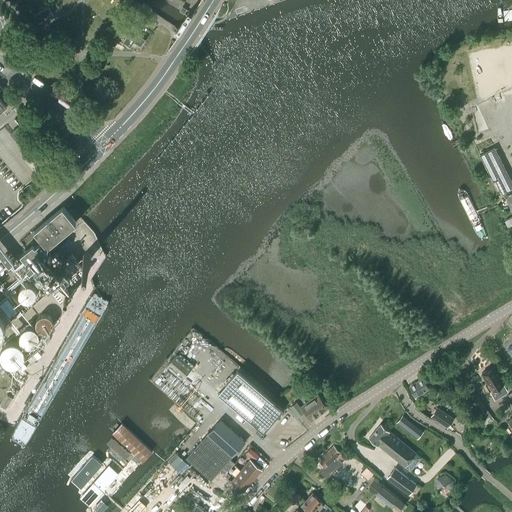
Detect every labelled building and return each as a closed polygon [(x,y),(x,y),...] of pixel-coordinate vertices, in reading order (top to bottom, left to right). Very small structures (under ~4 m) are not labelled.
[(48,6),(33,15),(38,23),(52,14),(48,6)] [(131,30),(123,26),(120,31),(127,36),(124,41),(130,45),(133,40),(141,44),(144,39),(137,34),(140,29),(134,25),(131,30)] [(448,108),(421,120),(453,189),(479,177),(480,177),(448,108)] [(495,180),(502,194),(511,188),(511,181),(494,147),(480,154),(493,181),(495,180)] [(41,148),(30,157),(39,169),(43,166),(46,166),(46,165),(46,160),(49,158),(41,148)] [(453,189),(450,191),(478,251),(507,238),(479,177),(453,189)] [(76,222),(63,206),(34,229),(47,246),(76,222)] [(0,253),(3,257),(9,264),(13,260),(8,253),(4,248),(0,243),(0,253)] [(55,262),(63,255),(55,245),(47,252),(39,243),(23,256),(60,301),(76,288),(86,270),(72,253),(58,265),(55,262)] [(85,261),(86,261),(87,261),(88,260),(89,260),(90,260),(90,259),(91,258),(91,257),(91,256),(91,255),(91,254),(90,254),(90,253),(89,253),(88,252),(86,252),(85,253),(84,253),(83,253),(83,254),(82,255),(82,256),(82,257),(82,258),(83,259),(84,260),(85,261)] [(38,293),(39,290),(38,287),(37,285),(35,283),(32,281),(29,281),(27,281),(24,282),(22,284),(20,287),(20,290),(20,293),(21,296),(24,298),(26,299),(29,300),(32,299),(35,298),(37,296),(38,293)] [(49,313),(47,312),(44,312),(41,313),(39,315),(37,317),(37,320),(37,323),(38,325),(39,327),(42,329),(45,330),(48,329),(51,328),(53,326),(54,323),(54,320),(53,317),(52,315),(49,313)] [(41,336),(41,334),(40,331),(38,329),(36,327),(34,326),(31,325),(28,325),(26,327),(23,328),(22,331),(21,333),(21,336),(21,339),(23,341),(25,343),(27,345),(29,345),(32,345),(35,345),(37,343),(39,341),(40,339),(41,336)] [(27,354),(27,351),(27,349),(26,346),(24,344),(22,342),(20,340),(17,340),(14,339),(12,340),(9,340),(7,342),(5,344),(3,346),(2,348),(2,351),(2,354),(3,357),(4,359),(5,361),(7,362),(9,363),(11,364),(14,364),(16,364),(18,364),(20,363),(22,362),(24,360),(25,358),(26,356),(27,354)] [(166,366),(182,379),(192,367),(176,354),(166,366)] [(502,383),(504,382),(494,365),(482,372),(488,382),(485,384),(489,390),(492,389),(498,386),(499,388),(504,385),(502,383)] [(218,393),(263,432),(283,410),(237,370),(218,393)] [(5,375),(2,375),(0,376),(0,386),(1,387),(3,388),(5,388),(7,388),(9,386),(10,385),(11,383),(11,380),(10,378),(9,376),(7,375),(5,375)] [(422,377),(409,385),(415,394),(428,385),(431,383),(428,380),(425,382),(422,377)] [(6,408),(12,397),(7,394),(0,405),(6,408)] [(302,406),(311,418),(327,407),(318,394),(302,406)] [(479,397),(474,400),(480,408),(484,406),(479,397)] [(290,406),(298,417),(304,412),(296,402),(290,406)] [(437,407),(431,415),(448,427),(453,418),(437,407)] [(404,412),(396,422),(417,438),(424,428),(404,412)] [(220,419),(186,457),(211,479),(220,469),(225,474),(234,462),(230,458),(245,441),(220,419)] [(122,422),(112,432),(144,462),(154,452),(122,422)] [(369,437),(405,466),(410,470),(421,457),(416,453),(391,432),(380,423),(369,437)] [(319,471),(326,478),(342,462),(341,460),(345,456),(334,445),(318,460),(324,466),(319,471)] [(250,459),(240,470),(252,480),(262,469),(250,459)] [(367,465),(360,471),(367,478),(374,472),(367,465)] [(387,477),(409,493),(416,484),(395,468),(387,477)] [(252,480),(240,470),(231,481),(242,491),(252,480)] [(375,477),(367,487),(398,511),(406,501),(375,477)] [(321,511),(328,511),(331,509),(312,492),(306,498),(321,511)] [(321,511),(306,498),(301,505),(308,511),(321,511)] [(191,502),(183,511),(184,511),(207,511),(205,510),(204,511),(203,511),(196,506),(191,502)]
